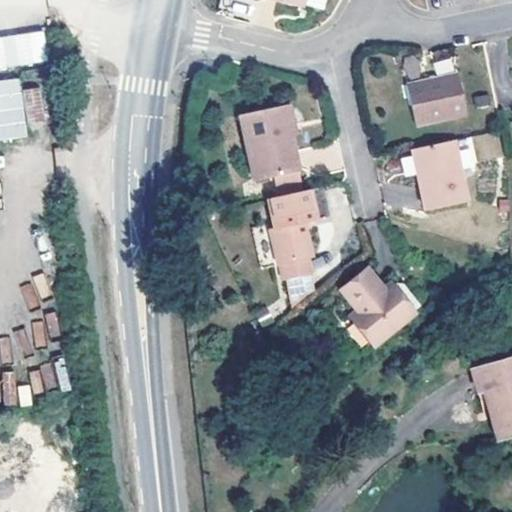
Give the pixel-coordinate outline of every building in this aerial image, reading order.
[(7,0),(0,0),(0,213),(47,200),(17,95),(7,0)] [(408,80),(418,122),(466,111),(456,68),(408,80)] [(41,88),(24,89),(26,119),(44,117),(41,88)] [(289,103),(283,105),(290,137),(296,135),(289,103)] [(290,137),(283,105),(239,114),(254,182),(298,172),(290,137)] [(413,147),(428,207),(469,197),(455,137),(413,147)] [(298,172),(274,178),(277,195),(302,189),(298,172)] [(510,178),(500,178),(500,187),(510,187),(510,178)] [(312,257),(304,221),(317,218),(311,189),(267,198),(273,228),(269,229),(278,265),(284,264),(288,278),(311,273),(309,258),(312,257)] [(391,297),(383,288),(366,267),(340,288),(358,310),(353,314),(377,343),(414,314),(412,312),(396,293),(391,297)] [(33,276),(38,299),(49,297),(44,273),(33,276)] [(290,300),(313,295),(309,279),(286,284),(290,300)] [(394,282),(390,285),(396,293),(412,312),(416,309),(417,302),(401,283),(394,282)] [(389,283),(383,288),(391,297),(396,293),(390,285),(389,283)] [(49,299),(0,313),(29,424),(73,412),(49,299)] [(482,386),(495,433),(511,428),(511,351),(470,363),(477,387),(482,386)] [(489,435),(495,433),(482,386),(477,387),(489,435)]
